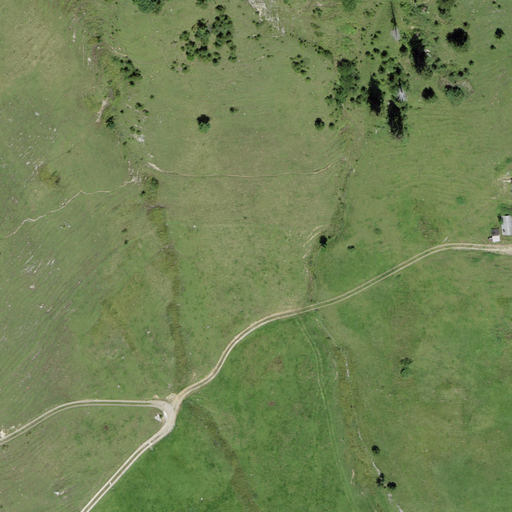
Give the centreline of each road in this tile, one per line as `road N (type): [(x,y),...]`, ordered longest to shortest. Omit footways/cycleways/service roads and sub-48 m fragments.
road 1 (track): [(169,407),(214,373),(251,325),(337,298),(437,250),(511,248)]
road 2 (track): [(84,511),(169,424),(164,402),(71,401),(0,441)]
